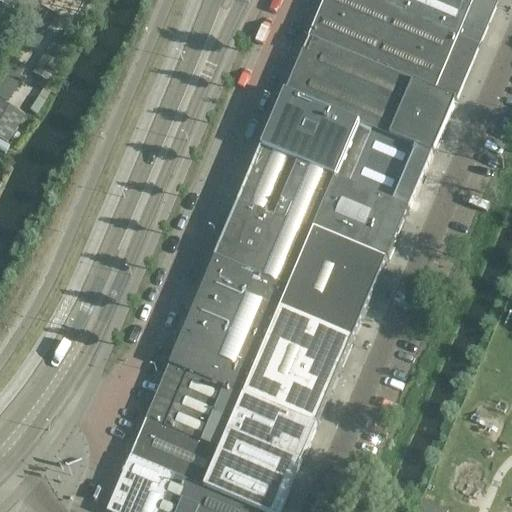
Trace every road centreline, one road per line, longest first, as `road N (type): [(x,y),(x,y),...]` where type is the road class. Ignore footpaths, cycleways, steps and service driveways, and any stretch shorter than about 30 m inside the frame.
road 1 (unclassified): [(315,511),(511,48)]
road 2 (tertiary): [(61,404),(117,298),(246,0)]
road 3 (tertiary): [(221,0),(149,172),(40,394)]
